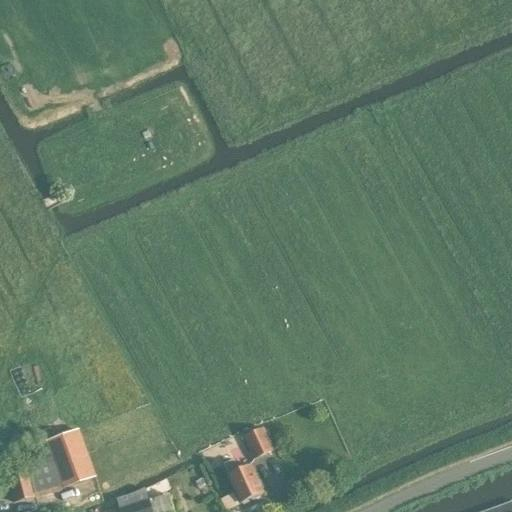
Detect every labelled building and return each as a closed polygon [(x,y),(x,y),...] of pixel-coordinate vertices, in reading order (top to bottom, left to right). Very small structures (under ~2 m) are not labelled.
[(254,458),(273,450),(263,428),(244,436),(254,458)] [(79,431),(45,443),(62,489),(96,476),(79,431)] [(234,458),(223,463),(227,473),(236,492),(238,496),(241,503),(241,504),(263,493),(250,464),(239,470),(234,458)] [(9,477),(16,503),(37,498),(30,472),(9,477)] [(120,509),(119,509),(120,511),(153,511),(149,500),(145,489),(117,498),(120,509)] [(236,492),(222,498),(227,509),(241,503),(238,496),(236,492)] [(511,511),(511,501),(483,511),(511,511)]
